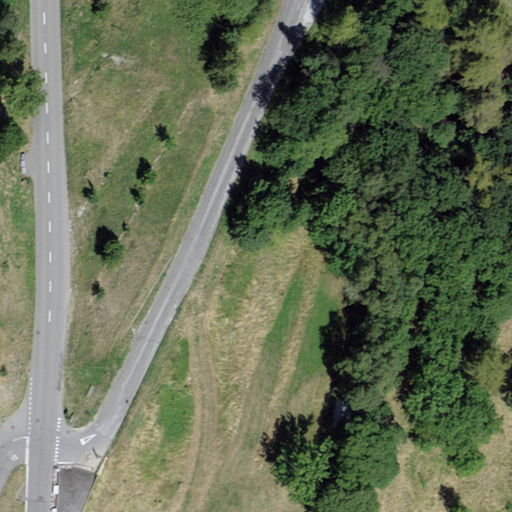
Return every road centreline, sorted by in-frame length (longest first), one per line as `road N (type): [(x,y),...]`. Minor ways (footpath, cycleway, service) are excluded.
road 1 (unclassified): [(304,0),(194,252),(103,427),(81,440),(45,438)]
road 2 (unclassified): [(45,438),(51,266),(43,0)]
